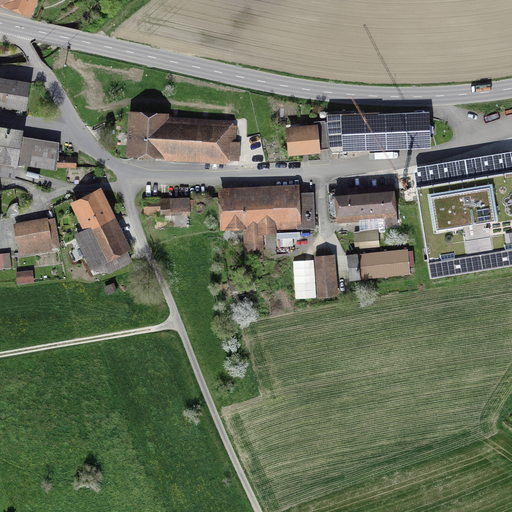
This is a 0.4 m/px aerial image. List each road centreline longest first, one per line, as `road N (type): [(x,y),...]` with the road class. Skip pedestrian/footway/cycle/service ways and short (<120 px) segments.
road 1 (primary): [(436,97),(293,87),(27,29)]
road 2 (residential): [(483,139),(346,168),(130,178)]
road 3 (unclassified): [(178,323),(258,511)]
road 4 (residential): [(130,178),(95,150),(39,69),(27,29)]
road 5 (unclassified): [(0,355),(178,323)]
